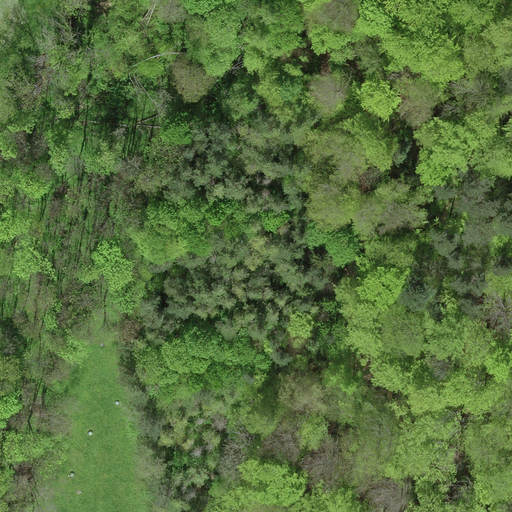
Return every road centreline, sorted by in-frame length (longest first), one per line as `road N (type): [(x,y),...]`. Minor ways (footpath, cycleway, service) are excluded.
road 1 (track): [(323,0),(343,227),(362,308),(388,386),(482,511)]
road 2 (track): [(511,340),(455,274),(327,9)]
